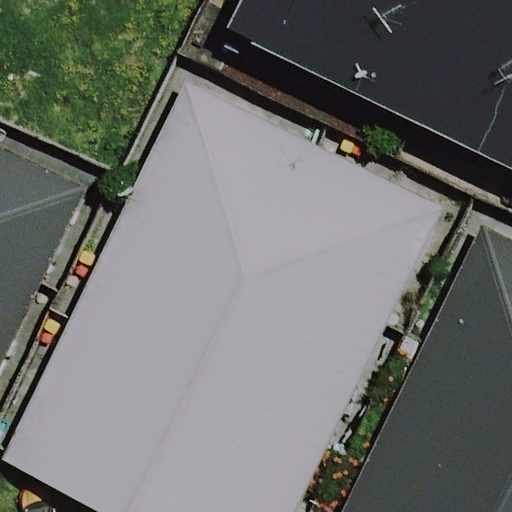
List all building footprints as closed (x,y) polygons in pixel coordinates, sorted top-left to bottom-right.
[(24,0),(7,37),(27,46),(4,97),(107,145),(175,0),(24,0)] [(511,0),(309,0),(290,41),(511,149),(511,0)] [(333,511),(482,212),(225,86),(39,462),(140,511),(333,511)] [(0,424),(123,176),(0,116),(0,424)] [(511,511),(511,226),(482,212),(333,511),(511,511)]
